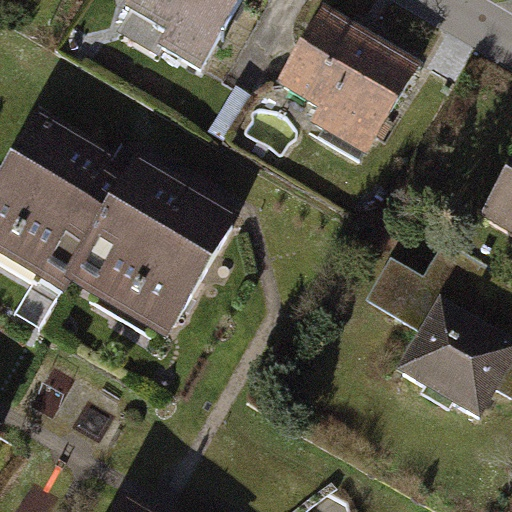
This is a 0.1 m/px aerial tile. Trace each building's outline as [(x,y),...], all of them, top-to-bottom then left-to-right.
[(242,0),(133,0),(127,10),(169,35),(161,48),(201,71),(242,0)] [(416,72),(326,18),(284,87),(325,112),(319,122),(328,127),(320,140),(360,164),(416,72)] [(111,166),(39,124),(0,190),(0,265),(35,286),(48,265),(67,277),(59,291),(66,295),(72,284),(80,289),(88,275),(175,326),(234,227),(137,170),(122,196),(101,183),(111,166)] [(511,180),(489,220),(511,232),(511,180)] [(511,283),(446,248),(403,325),(427,338),(405,380),(480,420),(495,391),(511,400),(511,283)]
